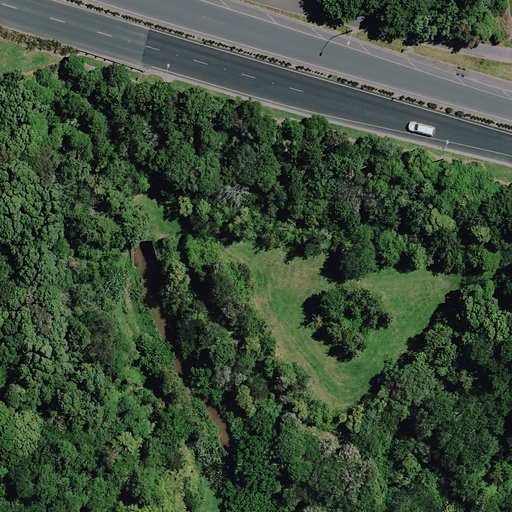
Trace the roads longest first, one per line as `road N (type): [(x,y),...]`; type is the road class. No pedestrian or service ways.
road 1 (primary): [(511,154),(0,3)]
road 2 (primary): [(153,0),(511,105)]
